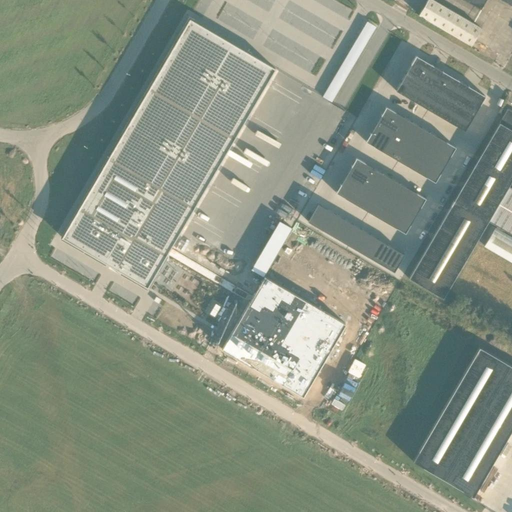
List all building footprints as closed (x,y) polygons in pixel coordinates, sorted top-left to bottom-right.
[(430,0),(427,0),(418,16),(471,47),(481,29),(430,0)] [(511,0),(462,0),(481,11),(486,0),(501,0),(511,6),(511,0)] [(189,18),(61,237),(105,263),(104,264),(105,265),(106,263),(109,265),(108,267),(109,267),(110,265),(116,269),(115,271),(116,271),(117,270),(120,271),(119,273),(120,274),(121,272),(147,288),(148,287),(166,255),(168,256),(168,255),(166,254),(168,252),(169,249),(275,69),(190,19),(191,19),(189,18)] [(484,97),(485,96),(467,86),(460,82),(458,81),(451,77),(450,76),(449,76),(442,72),(443,72),(441,70),(441,71),(434,67),(434,66),(416,56),(415,57),(416,57),(412,64),(411,63),(410,65),(411,66),(407,72),(406,72),(405,74),(406,74),(401,81),(395,90),(414,101),(421,105),(439,116),(440,116),(447,120),(446,120),(465,131),(470,121),(474,114),(475,113),(475,112),(479,106),(480,104),(484,97)] [(371,132),(366,141),(384,152),(391,156),(393,157),(400,161),(399,161),(401,162),(408,166),(410,167),(417,171),(435,182),(441,172),(440,172),(444,165),(445,166),(446,164),(445,164),(449,157),(450,157),(455,147),(437,136),(437,137),(430,133),(430,132),(428,131),(428,132),(421,128),(422,127),(420,126),(420,127),(413,123),(413,122),(411,121),(411,122),(404,118),(404,117),(386,107),(380,116),(381,116),(377,123),(376,123),(375,125),(376,125),(372,132),(371,132)] [(511,112),(508,110),(499,123),(408,279),(442,299),(488,221),(511,235),(511,189),(508,187),(511,180),(511,112)] [(341,183),(336,192),(354,203),(361,207),(363,208),(370,212),(369,212),(371,213),(378,217),(380,218),(387,222),(405,233),(411,224),(410,223),(414,216),(415,217),(416,215),(415,215),(419,208),(420,208),(425,198),(407,188),(400,184),(400,183),(399,182),(398,183),(391,179),(392,178),(390,177),(390,178),(383,174),(383,173),(381,172),(381,173),(374,169),(374,168),(356,158),(350,167),(351,168),(347,174),(346,174),(345,176),(346,176),(342,183),(341,183)] [(318,204),(307,221),(394,272),(404,254),(395,249),(394,249),(387,245),(388,245),(386,244),(379,240),(379,239),(377,238),(377,239),(370,235),(370,234),(369,233),(368,234),(362,230),(362,229),(360,228),(360,229),(353,225),(353,224),(351,223),(351,224),(344,220),(345,219),(343,218),(343,219),(336,215),(336,214),(334,213),(334,214),(327,210),(327,209),(318,204)] [(279,221),(276,226),(288,233),(292,228),(279,221)] [(511,236),(495,227),(484,246),(511,262),(511,236)] [(248,303),(220,351),(304,400),(348,325),(264,276),(250,300),(168,252),(166,254),(168,255),(168,256),(248,303)] [(31,290),(13,321),(56,347),(74,316),(31,290)] [(224,315),(218,326),(228,332),(234,321),(224,315)] [(412,461),(473,497),(511,429),(511,367),(478,349),(412,461)] [(67,461),(58,469),(77,492),(86,484),(67,461)]
